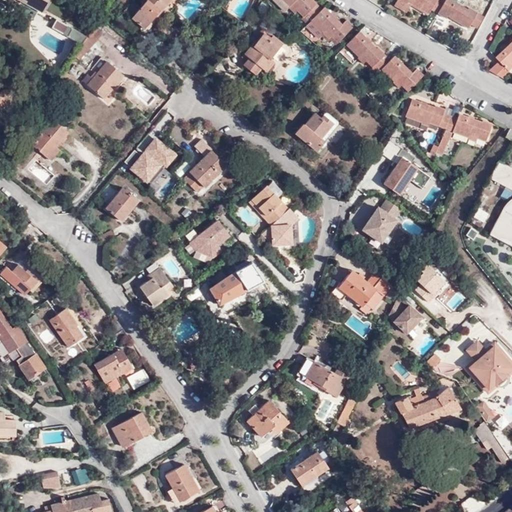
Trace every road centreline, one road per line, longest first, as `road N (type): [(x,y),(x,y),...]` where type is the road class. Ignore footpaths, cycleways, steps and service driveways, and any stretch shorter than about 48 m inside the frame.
road 1 (residential): [(207,432),(60,226),(1,179)]
road 2 (residential): [(468,75),(351,0)]
